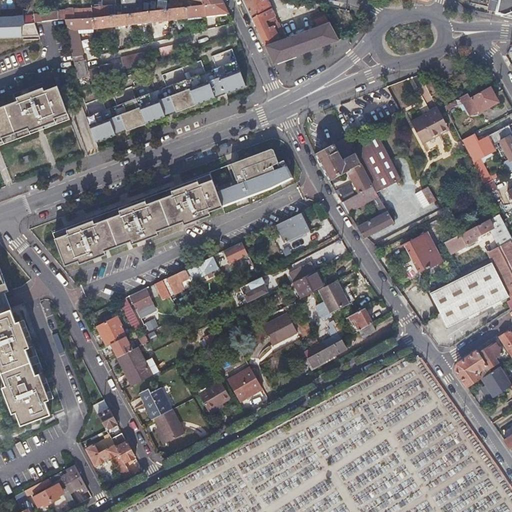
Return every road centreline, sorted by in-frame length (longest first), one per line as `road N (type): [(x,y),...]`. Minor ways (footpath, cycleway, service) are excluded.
road 1 (secondary): [(281,108),(0,214)]
road 2 (residential): [(417,335),(159,478)]
road 3 (residential): [(64,300),(319,186)]
road 4 (residential): [(64,300),(159,478)]
road 5 (residential): [(417,335),(319,186)]
road 6 (residential): [(511,470),(437,363)]
